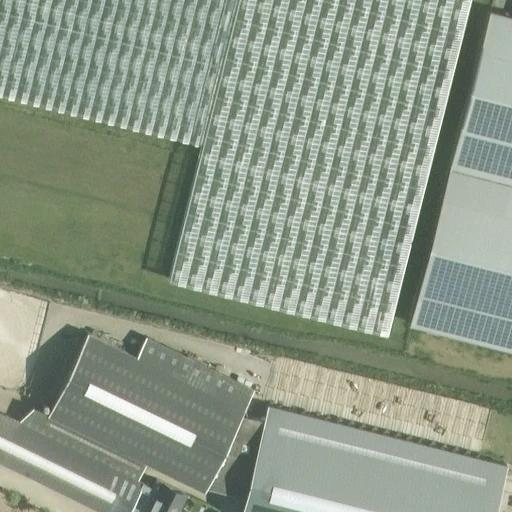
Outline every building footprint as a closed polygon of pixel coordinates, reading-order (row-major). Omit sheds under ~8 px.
[(0,0),(0,93),(200,143),(235,0),(0,0)] [(235,0),(200,143),(167,277),(385,332),(464,17),(467,0),(235,0)] [(511,14),(488,8),(409,321),(511,347),(511,14)] [(242,414),(245,409),(87,332),(48,413),(32,405),(19,421),(0,411),(0,461),(103,511),(120,511),(145,461),(205,490),(206,487),(242,414)] [(344,403),(416,419),(415,421),(434,425),(437,413),(448,415),(452,397),(347,374),(345,381),(349,382),(344,403)] [(242,414),(206,487),(245,497),(241,511),(494,511),(506,465),(268,405),(264,420),(242,414)]
